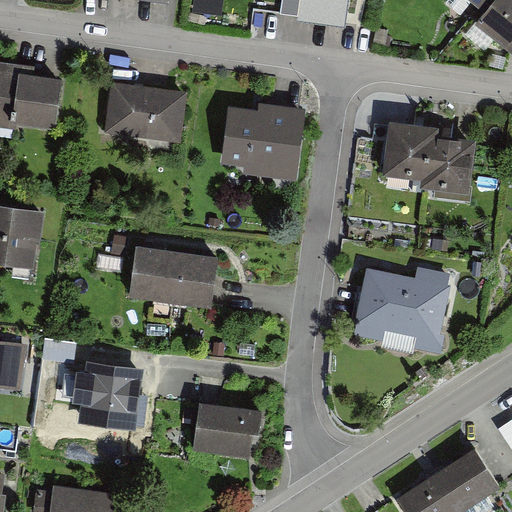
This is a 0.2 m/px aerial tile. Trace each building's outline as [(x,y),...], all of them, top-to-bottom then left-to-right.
[(346,31),(349,0),(301,0),(298,25),(346,31)] [(467,0),(485,14),(496,0),(467,0)] [(511,0),(496,0),(485,14),(476,26),(511,54),(511,0)] [(20,61),(0,58),(0,124),(16,127),(17,120),(55,125),(62,73),(19,67),(20,61)] [(188,88),(112,78),(105,130),(181,141),(188,88)] [(260,112),(233,108),(226,157),(249,160),(248,168),(293,174),(302,108),(261,103),(260,112)] [(440,121),(390,115),(383,172),(422,176),(421,185),(470,190),(477,134),(439,130),(440,121)] [(45,207),(0,200),(0,260),(34,265),(38,239),(40,240),(45,207)] [(177,247),(136,241),(130,292),(171,297),(177,247)] [(171,297),(212,303),(218,252),(177,247),(171,297)] [(416,274),(367,264),(355,323),(359,334),(383,339),(386,328),(440,339),(452,282),(448,281),(450,271),(418,264),(416,274)] [(49,356),(78,352),(76,338),(47,342),(49,356)] [(27,345),(0,341),(0,388),(21,391),(27,345)] [(77,372),(72,404),(81,405),(79,424),(136,431),(144,369),(87,362),(85,373),(77,372)] [(263,405),(200,397),(193,445),(250,453),(254,428),(260,429),(263,405)] [(511,445),(511,422),(501,430),(511,445)] [(463,508),(502,482),(476,442),(437,468),(463,508)] [(437,468),(398,494),(409,511),(456,511),(463,508),(437,468)] [(33,511),(123,511),(126,491),(54,482),(53,489),(37,487),(33,511)]
